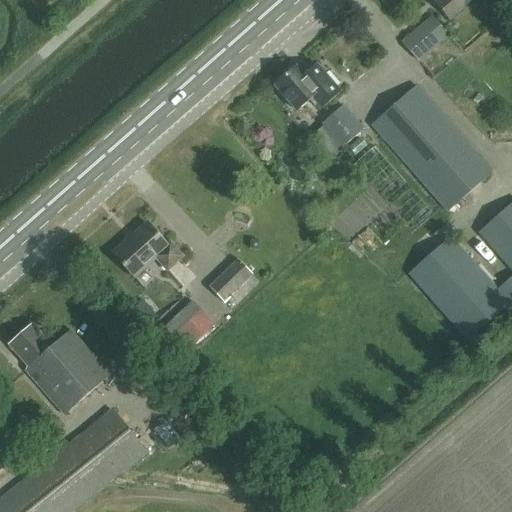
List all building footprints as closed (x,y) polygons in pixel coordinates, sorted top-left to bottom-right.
[(464,7),(472,0),(437,0),(434,3),(449,20),(464,7)] [(417,62),(448,35),(432,17),(401,43),(417,62)] [(304,76),(296,67),(274,85),(297,112),(311,101),(316,106),(319,104),(323,109),(342,93),(318,64),(304,76)] [(371,127),(446,213),(492,173),(416,87),(371,127)] [(343,148),(364,130),(344,106),(323,124),(343,148)] [(511,204),(478,234),(511,271),(511,204)] [(133,278),(156,259),(167,272),(183,258),(172,245),(168,248),(148,224),(113,253),(133,278)] [(242,255),(253,242),(241,232),(231,246),(242,255)] [(408,275),(461,337),(466,342),(508,306),(450,238),(408,275)] [(222,305),(251,279),(238,264),(208,290),(222,305)] [(511,280),(498,293),(511,308),(511,280)] [(67,416),(109,378),(68,333),(52,348),(32,326),(10,347),(30,369),(26,372),(67,416)] [(0,511),(70,511),(144,453),(111,411),(0,500),(0,511)]
